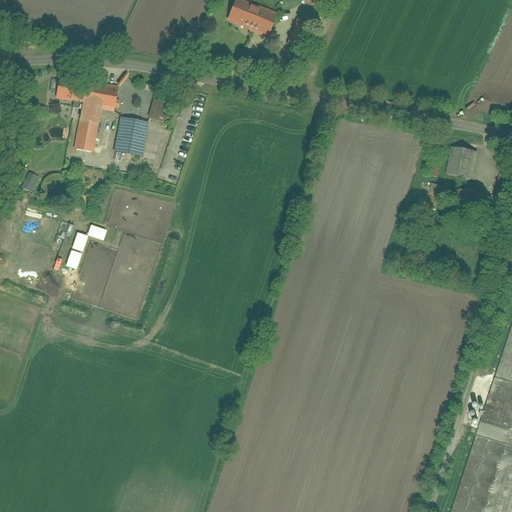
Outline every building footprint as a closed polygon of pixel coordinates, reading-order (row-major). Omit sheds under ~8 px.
[(270,16),(231,0),(223,20),(262,37),(270,16)] [(316,8),(319,0),(306,0),(305,3),(316,8)] [(299,50),(304,25),(291,22),(285,47),(299,50)] [(110,116),(115,94),(58,82),(54,102),(78,107),(70,148),(90,152),(97,114),(110,116)] [(171,101),(154,97),(148,121),(165,125),(171,101)] [(147,128),(119,122),(113,151),(141,157),(147,128)] [(476,155),(452,150),(446,178),(471,183),(476,155)] [(44,185),(44,193),(50,200),(59,201),(66,196),(69,188),(64,178),(54,176),(47,179),(44,185)] [(477,223),(483,198),(460,193),(455,218),(477,223)] [(511,511),(511,325),(452,511),(511,511)]
